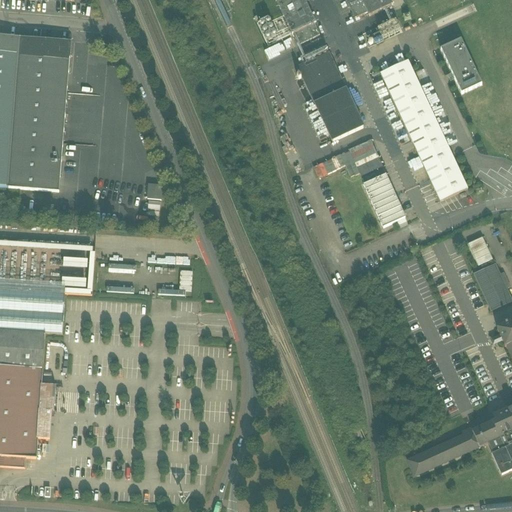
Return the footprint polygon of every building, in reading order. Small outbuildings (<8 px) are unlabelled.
[(319,38),(313,26),(314,26),(301,0),(273,0),(279,11),(291,37),(292,36),(297,48),(319,38)] [(389,0),(345,0),(355,20),(368,14),(369,17),(392,6),(389,0)] [(281,16),(259,24),(266,44),(278,40),(276,33),(284,30),(282,25),(285,25),(281,16)] [(388,30),(397,26),(395,21),(377,29),(382,39),(391,36),(388,30)] [(0,188),(8,189),(20,40),(0,38),(0,188)] [(21,39),(20,40),(8,189),(9,189),(9,190),(59,194),(72,43),(21,39)] [(440,51),(452,75),(454,81),(461,96),(482,86),(461,41),(440,51)] [(265,51),(268,58),(281,52),(278,45),(265,51)] [(332,141),(332,142),(364,127),(363,127),(363,126),(363,125),(362,125),(328,53),(297,68),(332,140),(331,140),(332,141),(332,140),(332,141)] [(379,77),(439,203),(467,190),(406,64),(379,77)] [(361,186),(381,229),(404,218),(383,175),(383,176),(380,170),(375,172),(378,178),(361,186)] [(149,201),(162,202),(163,188),(149,187),(149,201)] [(492,260),(482,239),(468,246),(478,267),(492,260)] [(0,280),(40,282),(38,279),(31,279),(32,270),(26,270),(24,267),(22,270),(16,269),(16,277),(9,268),(9,264),(2,264),(3,256),(11,256),(9,254),(10,248),(16,248),(22,243),(0,242),(0,280)] [(474,276),(491,313),(511,303),(495,266),(474,276)] [(0,281),(0,291),(65,296),(66,286),(0,281)] [(0,291),(0,332),(44,335),(62,336),(65,296),(0,291)] [(504,349),(506,348),(511,345),(511,324),(507,327),(506,325),(505,326),(505,327),(497,331),(499,337),(502,343),(504,349)] [(36,461),(37,441),(42,371),(44,335),(0,332),(0,458),(25,460),(36,461)] [(494,346),(502,343),(499,337),(492,341),(494,346)] [(42,371),(37,441),(50,442),(51,413),(51,407),(52,400),(52,397),(53,387),(41,387),(42,371)] [(511,431),(511,433),(493,442),(499,457),(493,460),(501,478),(511,472),(511,423),(506,411),(493,417),(495,423),(496,422),(499,429),(509,425),(511,431)] [(495,423),(472,433),(479,449),(487,445),(493,442),(511,433),(511,431),(509,425),(499,429),(496,422),(495,423)] [(366,443),(360,427),(350,431),(356,447),(366,443)] [(415,478),(479,449),(472,433),(408,462),(415,478)] [(491,457),(493,460),(499,457),(493,442),(487,445),(492,456),(491,457)] [(0,458),(0,468),(24,470),(25,460),(0,458)]
